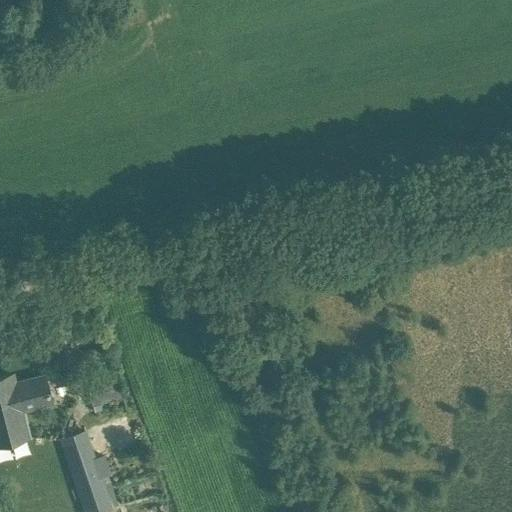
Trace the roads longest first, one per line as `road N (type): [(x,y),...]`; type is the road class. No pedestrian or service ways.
road 1 (track): [(199,255),(511,181)]
road 2 (unclassified): [(0,300),(199,255)]
